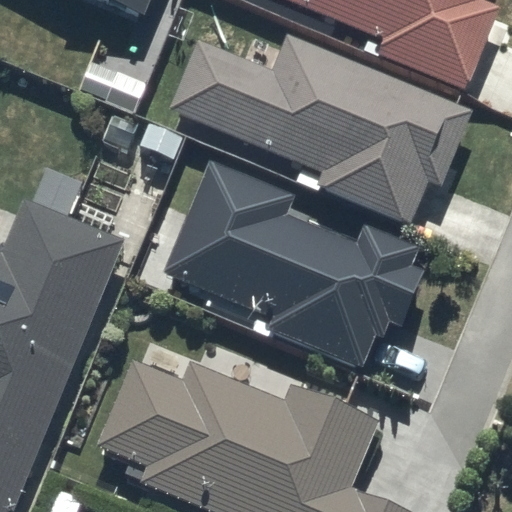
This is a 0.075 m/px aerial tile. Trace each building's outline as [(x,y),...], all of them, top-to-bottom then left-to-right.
[(59,0),(175,48),(195,0),(59,0)] [(243,0),(378,58),(373,69),(465,109),(500,28),(481,20),(489,0),(243,0)] [(198,57),(167,129),(319,194),(316,203),(410,244),(428,202),(437,205),(469,129),(287,51),(271,88),(198,57)] [(206,181),(160,293),(272,339),(268,349),(359,387),(371,356),(381,360),(388,342),(400,347),(423,291),(412,286),(419,270),(365,247),(357,265),(286,236),(293,218),(206,181)] [(0,274),(0,511),(18,511),(120,261),(21,222),(0,274)] [(133,379),(95,467),(146,489),(140,504),(157,511),(363,511),(349,506),(377,441),(288,402),(281,417),(190,378),(181,399),(133,379)]
